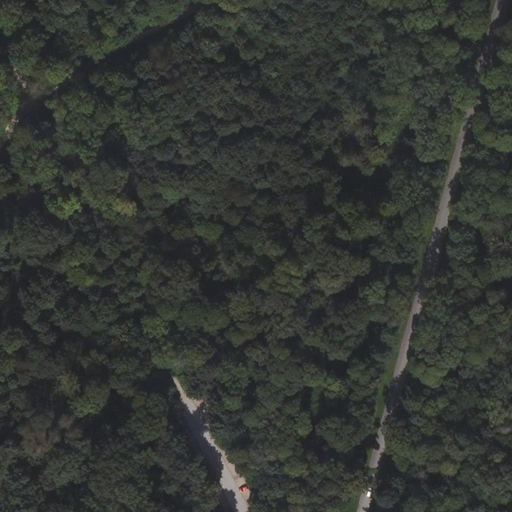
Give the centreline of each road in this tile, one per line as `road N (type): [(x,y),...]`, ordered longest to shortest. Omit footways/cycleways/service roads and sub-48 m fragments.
road 1 (unclassified): [(363,511),(506,0)]
road 2 (track): [(0,41),(179,397)]
road 3 (track): [(214,0),(27,96),(0,142)]
road 4 (unclassified): [(179,397),(237,511)]
